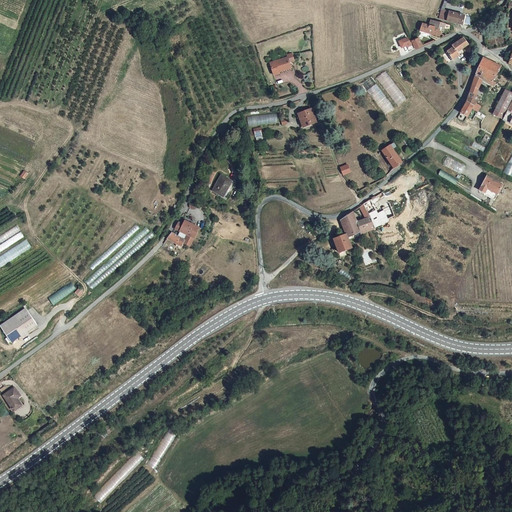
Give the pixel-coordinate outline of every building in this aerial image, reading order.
[(447,20),(449,11),(442,8),(441,8),(437,18),(447,20)] [(465,15),(460,14),(449,11),(447,20),(462,24),(465,15)] [(442,31),(446,24),(431,18),(429,24),(436,26),(433,34),(440,37),(441,34),(442,31)] [(436,26),(429,24),(424,22),(421,30),(433,34),(436,26)] [(433,34),(421,30),(420,34),(431,38),(433,34)] [(409,50),(415,48),(412,41),(412,39),(409,40),(408,37),(401,40),(402,42),(400,43),(402,47),(407,45),(409,50)] [(415,48),(422,45),(419,38),(418,39),(412,41),(415,48)] [(453,46),(454,48),(457,52),(463,48),(468,46),(468,45),(469,44),(464,38),(453,46)] [(452,49),(448,52),(453,59),(458,56),(456,53),(457,52),(454,48),(452,49)] [(288,57),(270,63),(274,75),(280,73),(292,69),(291,67),(290,62),(294,61),(292,54),(287,55),(288,57)] [(493,79),(500,65),(482,58),(475,76),(481,79),(490,84),(491,83),(495,84),(496,81),(493,79)] [(477,88),(481,79),(475,76),(471,85),(477,88)] [(362,83),(384,115),(394,109),(372,77),(362,83)] [(474,94),(477,88),(471,85),(470,88),(468,90),(467,91),(463,102),(461,107),(460,110),(459,112),(466,116),(470,107),(476,96),(474,94)] [(500,117),(511,93),(511,92),(504,88),(490,113),(500,117)] [(396,99),(400,104),(407,98),(403,94),(396,99)] [(476,111),(470,107),(466,116),(471,119),(476,111)] [(316,122),(311,109),(299,113),(303,126),(316,122)] [(511,112),(510,112),(505,109),(501,117),(511,123),(511,112)] [(247,115),(248,126),(278,123),(277,112),(247,115)] [(409,142),(402,135),(400,137),(407,144),(409,142)] [(398,164),(401,161),(394,148),(391,144),(384,148),(391,161),(390,162),(392,166),(394,165),(394,167),(398,164)] [(444,166),(451,168),(454,159),(448,157),(444,166)] [(455,170),(462,173),(466,165),(459,162),(455,170)] [(348,164),(340,167),(343,175),(351,172),(348,164)] [(457,184),(459,180),(441,171),(439,175),(457,184)] [(225,196),(235,181),(223,175),(214,191),(225,196)] [(501,184),(485,176),(481,185),(478,190),(493,199),(501,184)] [(229,198),(237,183),(235,181),(225,196),(229,198)] [(389,190),(384,192),(388,201),(393,199),(389,190)] [(375,210),(369,198),(362,202),(368,213),(375,210)] [(370,217),(368,213),(362,202),(358,205),(364,219),(370,217)] [(394,215),(391,207),(389,203),(382,207),(386,216),(387,218),(394,215)] [(377,215),(375,210),(368,213),(370,217),(374,227),(382,224),(380,218),(383,217),(381,213),(377,215)] [(339,219),(341,225),(346,220),(354,218),(352,212),(352,211),(350,211),(347,213),(342,216),(339,219)] [(369,229),(374,227),(370,217),(364,219),(361,221),(363,227),(365,231),(369,229)] [(360,233),(365,231),(363,227),(360,228),(358,223),(356,223),(354,218),(346,220),(341,225),(344,233),(346,238),(355,235),(356,237),(361,235),(360,233)] [(178,220),(174,227),(185,234),(182,239),(185,240),(184,243),(190,246),(194,238),(191,236),(193,231),(191,229),(193,224),(184,219),(182,222),(178,220)] [(0,235),(0,243),(21,230),(17,224),(0,235)] [(89,267),(92,270),(139,228),(136,224),(89,267)] [(199,227),(193,224),(191,229),(193,231),(191,236),(194,238),(199,227)] [(85,282),(89,285),(149,231),(146,227),(85,282)] [(0,244),(0,252),(25,237),(21,231),(0,244)] [(89,285),(92,289),(154,235),(151,231),(89,285)] [(170,233),(166,239),(181,247),(184,243),(185,240),(182,239),(170,233)] [(350,247),(346,238),(344,233),(332,237),(337,252),(350,247)] [(0,255),(0,268),(33,248),(27,238),(0,255)] [(71,281),(48,297),(54,306),(77,289),(71,281)] [(26,311),(24,308),(0,324),(0,327),(1,329),(26,311)] [(36,324),(26,311),(1,329),(11,342),(36,324)] [(4,396),(14,410),(23,405),(19,399),(22,397),(16,388),(4,396)] [(146,464),(155,469),(176,435),(168,429),(146,464)] [(94,497),(101,503),(144,459),(137,452),(94,497)]
